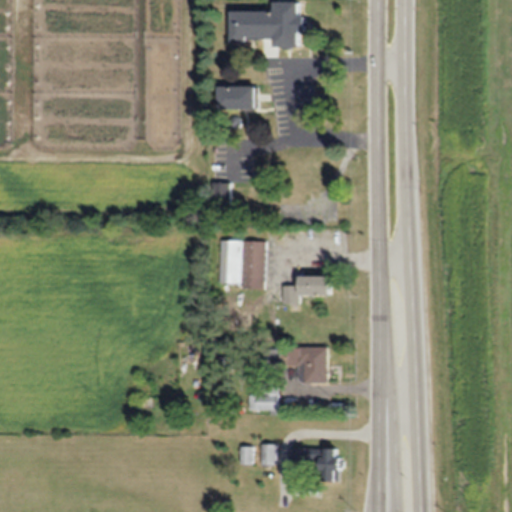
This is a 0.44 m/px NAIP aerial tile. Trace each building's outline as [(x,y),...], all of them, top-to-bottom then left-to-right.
[(277,11),(234,11),(234,41),(277,40),(277,48),(303,48),(303,32),(309,32),(309,15),(304,15),(304,1),(277,1),(277,11)] [(259,86),(221,86),(221,110),(259,110),(259,86)] [(231,183),(219,183),(219,203),(231,203),(231,183)] [(221,241),(221,284),(240,284),(240,241),(221,241)] [(266,289),(266,242),(244,242),(244,289),(266,289)] [(333,294),(333,275),(302,275),(302,285),(284,285),(284,303),(301,303),(301,294),(333,294)] [(330,347),(286,347),(286,366),(300,366),(300,383),(330,383),(330,347)] [(250,393),(250,411),(279,411),(279,393),(250,393)] [(263,464),(278,464),(278,443),(263,443),(263,464)] [(254,446),(242,446),(242,464),(254,464),(254,446)] [(345,455),(341,455),(342,448),(291,447),(291,464),(324,465),(323,481),(345,481),(345,455)]
